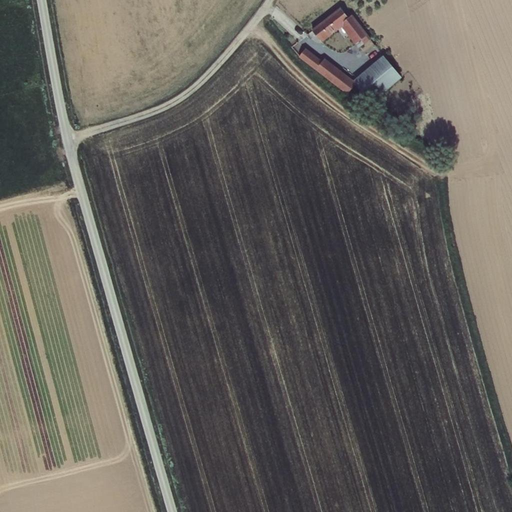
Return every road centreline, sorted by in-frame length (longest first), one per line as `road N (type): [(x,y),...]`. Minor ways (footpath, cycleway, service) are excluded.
road 1 (unclassified): [(172,511),(66,138),(41,0)]
road 2 (track): [(270,0),(191,91),(66,138)]
